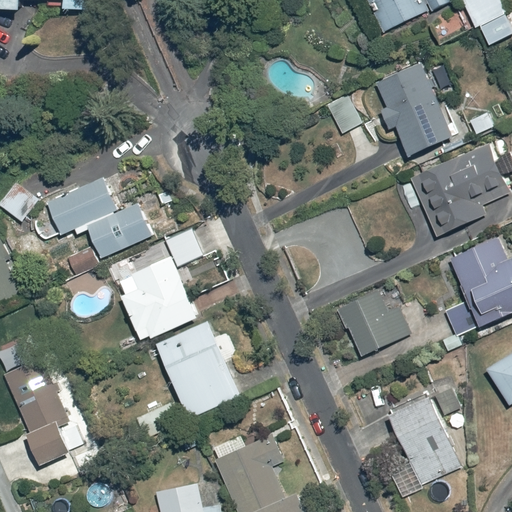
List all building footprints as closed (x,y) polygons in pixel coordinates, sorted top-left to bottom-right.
[(99,0),(0,0),(0,11),(29,12),(29,0),(68,0),(68,13),(99,13),(99,0)] [(354,0),(374,40),(456,0),(354,0)] [(511,16),(504,0),(465,0),(481,33),(511,18),(511,16)] [(469,30),(457,8),(430,22),(441,44),(469,30)] [(423,65),(380,85),(391,107),(384,110),(394,132),(401,129),(414,157),(463,133),(457,120),(451,123),(423,65)] [(352,92),(329,105),(346,135),(369,122),(352,92)] [(497,125),(491,112),(473,120),(479,133),(497,125)] [(410,173),(414,183),(438,239),(511,207),(511,193),(489,139),(410,173)] [(98,240),(69,255),(79,273),(154,234),(138,204),(120,214),(102,181),(83,191),(80,185),(56,197),(59,202),(52,206),(57,216),(39,225),(48,242),(67,232),(69,236),(79,231),(82,237),(94,231),(98,240)] [(20,183),(2,205),(25,224),(43,202),(20,183)] [(168,236),(180,266),(207,254),(195,225),(168,236)] [(0,304),(27,293),(0,233),(0,304)] [(511,256),(504,239),(453,263),(470,300),(447,310),(461,340),(483,329),(486,336),(511,324),(511,256)] [(143,290),(127,298),(148,343),(201,318),(173,257),(136,274),(143,290)] [(384,289),(340,311),(349,331),(354,329),(366,353),(413,330),(402,307),(394,311),(384,289)] [(214,320),(161,344),(196,422),(249,399),(214,320)] [(43,353),(4,371),(34,433),(30,434),(45,465),(78,449),(65,420),(74,416),(43,353)] [(511,356),(491,369),(511,404),(511,356)] [(438,400),(395,420),(425,485),(463,468),(443,424),(468,412),(455,385),(435,394),(438,400)] [(172,400),(140,417),(152,441),(185,423),(172,400)] [(234,454),(220,462),(241,511),(314,511),(306,492),(289,499),(276,467),(289,462),(278,438),(269,442),(266,433),(232,448),(234,454)] [(201,484),(160,493),(163,511),(223,511),(221,504),(206,507),(201,484)]
